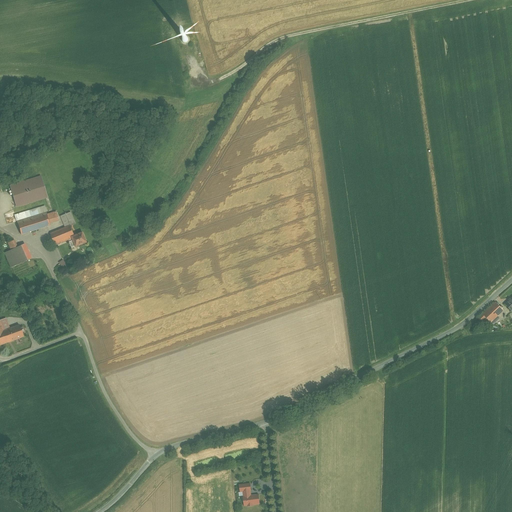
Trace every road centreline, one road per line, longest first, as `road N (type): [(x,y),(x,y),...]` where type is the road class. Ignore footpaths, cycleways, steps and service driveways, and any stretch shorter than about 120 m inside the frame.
road 1 (unclassified): [(99,511),(155,456),(267,425),(461,329),(511,282)]
road 2 (track): [(193,60),(210,86),(284,40),(480,0)]
